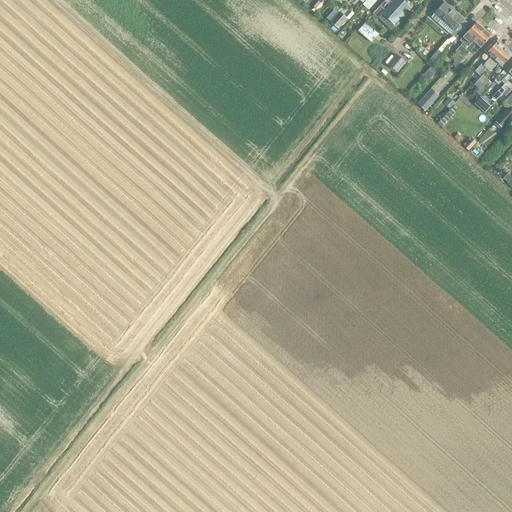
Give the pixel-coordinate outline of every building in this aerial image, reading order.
[(366,0),(362,4),(367,8),(374,0),(366,0)] [(408,13),(412,9),(402,0),(384,0),(373,13),(390,28),(393,24),(394,24),(405,11),(408,13)] [(455,38),(465,28),(460,23),(464,19),(444,1),(434,13),(453,31),(450,34),(455,38)] [(339,10),(329,19),(337,27),(347,18),(339,10)] [(364,21),(359,30),(372,38),(378,29),(364,21)] [(476,22),(465,34),(460,40),(463,43),(456,51),(460,55),(484,29),(476,22)] [(491,36),(484,29),(460,55),(464,58),(477,44),(481,48),(491,36)] [(484,71),(505,48),(497,41),(486,53),(491,57),(483,65),(482,63),(475,71),(480,75),(484,71)] [(484,50),(481,48),(480,48),(479,48),(473,55),(477,58),(484,50)] [(511,55),(511,54),(505,48),(484,71),(487,74),(490,71),(497,63),(502,66),(511,55)] [(397,72),(405,62),(395,54),(387,64),(397,72)] [(431,65),(423,75),(427,79),(436,69),(431,65)] [(502,87),(505,90),(511,82),(511,66),(508,72),(511,75),(507,79),(508,79),(504,84),(502,87)] [(498,84),(507,74),(503,71),(494,80),(498,84)] [(480,97),(492,83),(483,75),(474,85),(479,89),(476,93),(480,97)] [(511,82),(505,90),(503,93),(506,95),(511,90),(511,89),(511,82)] [(474,103),(477,106),(483,99),(479,97),(474,103)] [(423,98),(418,104),(426,110),(431,105),(423,98)] [(444,103),(449,108),(453,104),(448,99),(444,103)] [(511,115),(511,112),(508,109),(496,122),(502,127),(511,115)] [(481,152),(476,147),(471,152),(476,157),(481,152)]
